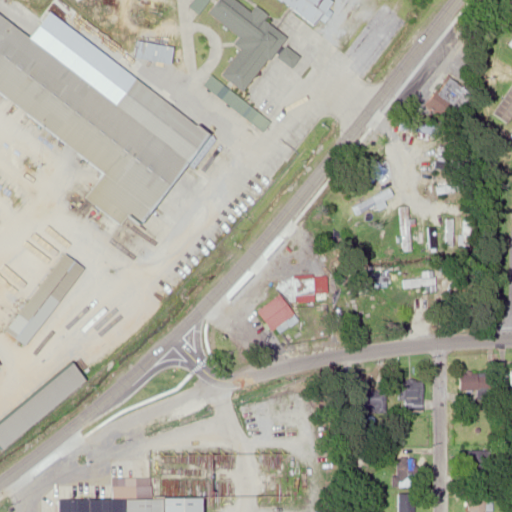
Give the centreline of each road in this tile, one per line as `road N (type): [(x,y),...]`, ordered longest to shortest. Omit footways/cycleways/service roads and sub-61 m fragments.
road 1 (primary): [(0,481),(203,306),(316,179),(453,0)]
road 2 (tertiary): [(511,340),(444,341),(282,366),(144,413),(16,470)]
road 3 (residential): [(442,511),(444,341)]
